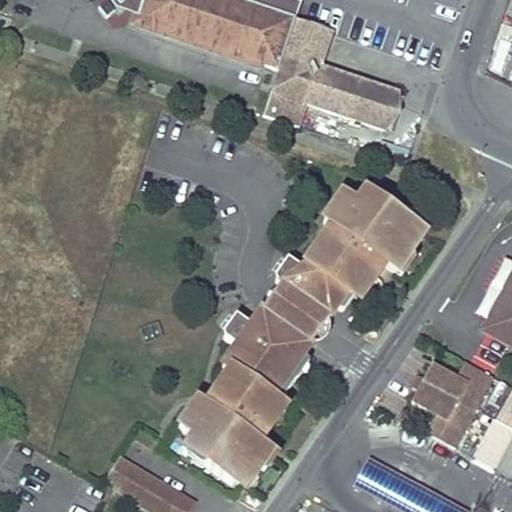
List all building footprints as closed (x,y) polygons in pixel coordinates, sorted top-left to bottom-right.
[(114,10),(106,0),(99,7),(107,17),(114,10)] [(295,23),(228,0),(142,0),(135,24),(277,70),(295,23)] [(384,130),(396,94),(389,92),(388,95),(360,85),(360,82),(346,77),(345,80),(317,71),(330,32),(295,23),(277,70),(271,89),(270,91),(384,130)] [(368,193),(363,200),(371,205),(376,199),(368,193)] [(193,458),(231,485),(236,478),(245,485),(269,452),(258,445),(250,439),(260,425),(276,401),(273,398),(347,294),(350,297),(370,270),(378,258),(387,264),(397,271),(420,240),(410,233),(415,226),(376,199),(371,205),(363,200),(358,207),(341,194),(323,220),(331,226),(348,238),(344,243),(327,231),(299,269),(287,261),(274,280),(278,283),(247,327),(234,317),(221,335),(234,345),(220,365),(228,371),(208,399),(225,411),(220,418),(203,406),(195,400),(176,427),(194,439),(188,446),(197,452),(193,458)] [(331,226),(327,231),(344,243),(348,238),(331,226)] [(415,226),(410,233),(420,240),(425,232),(415,226)] [(378,258),(370,270),(378,276),(387,264),(378,258)] [(511,274),(482,330),(511,346),(511,274)] [(416,393),(410,404),(433,417),(441,422),(437,429),(429,425),(424,435),(453,451),(491,380),(462,364),(458,374),(465,378),(461,386),(453,381),(430,368),(423,380),(416,393)] [(458,374),(453,381),(461,386),(465,378),(458,374)] [(410,389),(416,393),(423,380),(416,376),(410,389)] [(208,399),(203,406),(220,418),(225,411),(208,399)] [(433,417),(429,425),(437,429),(441,422),(433,417)] [(260,425),(250,439),(258,445),(268,431),(260,425)] [(511,434),(492,472),(511,482),(511,434)] [(188,446),(184,452),(193,458),(197,452),(188,446)] [(190,511),(193,507),(117,461),(102,485),(145,511),(190,511)] [(245,485),(236,478),(231,485),(241,491),(245,485)] [(465,511),(418,486),(403,511),(465,511)]
